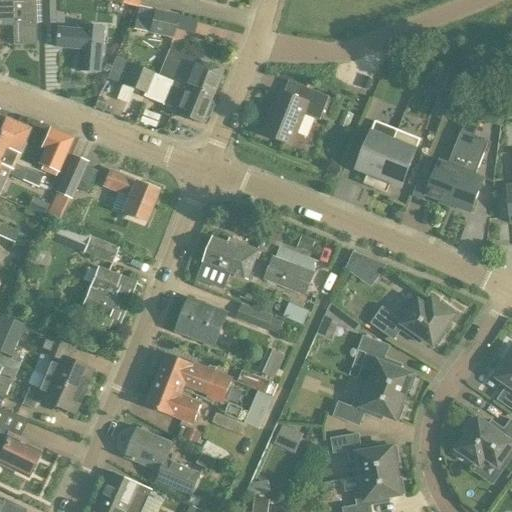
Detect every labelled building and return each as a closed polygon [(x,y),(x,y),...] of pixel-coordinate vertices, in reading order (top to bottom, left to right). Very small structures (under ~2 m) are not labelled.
[(12,47),(36,46),(34,1),(22,2),(22,0),(0,0),(0,25),(11,25),(12,47)] [(40,0),(42,25),(54,25),(53,0),(40,0)] [(138,0),(103,0),(103,1),(137,9),(138,0)] [(133,30),(173,39),(178,17),(139,8),(133,30)] [(98,74),(102,29),(79,26),(78,31),(56,29),(54,48),(77,50),(75,72),(98,74)] [(218,71),(219,70),(198,62),(198,63),(168,51),(163,64),(176,69),(171,81),(211,98),(221,72),(218,71)] [(173,112),(172,114),(200,125),(203,118),(205,119),(207,118),(211,108),(210,105),(209,104),(211,98),(171,81),(170,82),(154,75),(127,65),(119,85),(143,94),(142,97),(161,105),(160,107),(173,112)] [(329,97),(305,88),(300,100),(278,91),(261,134),(291,146),(304,115),(319,121),(329,97)] [(490,97),(485,95),(482,93),(478,97),(472,104),(460,134),(473,139),(490,97)] [(492,93),(481,119),(501,127),(505,93),(492,93)] [(430,116),(441,121),(451,98),(439,94),(430,116)] [(466,115),(447,107),(443,118),(462,126),(466,115)] [(379,178),(398,132),(375,123),(357,169),(379,178)] [(41,164),(56,171),(57,171),(71,137),(53,129),(48,127),(40,146),(47,150),(41,164)] [(6,148),(11,138),(0,132),(0,166),(9,170),(7,176),(21,182),(23,177),(26,178),(29,172),(14,165),(19,154),(6,148)] [(398,132),(379,178),(402,187),(416,152),(415,152),(420,141),(401,133),(398,132)] [(424,198),(446,207),(462,167),(472,141),(459,136),(447,166),(438,163),(424,198)] [(472,141),(462,167),(446,207),(469,216),(483,181),(474,177),(486,147),(472,141)] [(71,200),(87,163),(71,156),(55,193),(71,200)] [(144,223),(156,192),(136,184),(137,182),(109,171),(103,188),(128,198),(122,214),(144,223)] [(23,177),(21,182),(37,189),(42,178),(29,172),(26,178),(23,177)] [(0,232),(0,238),(13,244),(18,233),(4,227),(2,233),(0,232)] [(259,252),(214,235),(203,263),(246,279),(246,278),(249,279),(259,252)] [(110,265),(117,248),(89,237),(82,253),(110,265)] [(345,269),(354,276),(367,258),(353,252),(345,269)] [(306,297),(315,274),(273,257),(263,281),(306,297)] [(97,288),(127,301),(135,283),(119,277),(118,278),(97,269),(90,285),(97,288)] [(115,330),(127,301),(97,288),(90,285),(78,314),(115,330)] [(214,348),(227,314),(189,299),(176,333),(214,348)] [(442,334),(454,316),(453,315),(455,312),(445,305),(443,308),(432,300),(426,308),(419,303),(410,315),(405,312),(399,321),(382,309),(371,325),(393,341),(400,331),(419,344),(423,340),(433,347),(435,344),(438,346),(445,336),(442,334)] [(286,315),(305,323),(310,309),(291,302),(286,315)] [(266,332),(273,317),(242,305),(236,321),(266,332)] [(355,330),(361,319),(338,305),(323,331),(333,336),(341,322),(355,330)] [(0,354),(15,321),(0,314),(0,354)] [(274,316),(270,329),(281,333),(285,320),(274,316)] [(410,392),(415,377),(400,371),(402,366),(384,359),(389,347),(363,338),(358,351),(367,354),(361,368),(374,373),(370,386),(404,398),(407,391),(410,392)] [(41,352),(53,357),(44,378),(81,393),(90,371),(64,361),(69,350),(46,340),(41,352)] [(262,372),(280,377),(288,353),(270,347),(262,372)] [(194,363),(193,366),(166,355),(156,381),(183,391),(184,387),(208,397),(207,399),(223,405),(234,379),(194,363)] [(0,356),(0,378),(10,384),(11,384),(20,365),(0,356)] [(500,376),(498,379),(508,386),(505,391),(511,396),(511,407),(510,410),(511,410),(511,358),(507,366),(504,364),(497,374),(500,376)] [(270,383),(242,372),(238,384),(266,395),(270,383)] [(10,384),(0,378),(0,393),(5,396),(10,384)] [(72,414),(81,393),(44,378),(39,390),(28,385),(20,405),(31,410),(36,399),(72,414)] [(181,396),(183,391),(156,381),(146,407),(173,417),(194,425),(202,404),(181,396)] [(404,398),(370,386),(364,401),(356,398),(352,409),(339,404),(333,417),(359,427),(363,415),(381,421),(383,416),(399,422),(404,407),(401,406),(404,398)] [(264,418),(249,412),(244,424),(259,430),(259,429),(264,418)] [(242,438),(247,426),(216,414),(211,425),(242,438)] [(469,433),(457,451),(459,452),(457,455),(466,462),(468,459),(480,466),(485,459),(498,468),(511,448),(511,422),(511,421),(504,431),(491,422),(488,427),(478,420),(476,423),(473,421),(466,431),(469,433)] [(276,445),(299,451),(305,431),(282,424),(276,445)] [(201,474),(166,459),(173,444),(138,429),(125,459),(160,474),(155,485),(188,503),(201,474)] [(23,447),(25,443),(8,435),(7,436),(0,432),(0,464),(26,477),(27,474),(31,473),(33,468),(31,465),(36,454),(23,447)] [(399,463),(396,448),(380,451),(379,445),(360,448),(358,436),(331,440),(334,454),(348,452),(350,463),(358,462),(361,478),(397,472),(395,464),(399,463)] [(199,462),(216,471),(227,449),(210,441),(199,462)] [(397,472),(361,478),(364,495),(355,496),(357,507),(343,510),(343,511),(371,511),(370,506),(389,503),(388,498),(404,495),(401,480),(398,480),(397,472)] [(141,511),(151,492),(111,473),(99,501),(122,511),(141,511)] [(3,503),(0,509),(0,511),(24,511),(25,510),(4,500),(3,503)] [(122,511),(99,501),(98,503),(94,501),(89,511),(122,511)]
